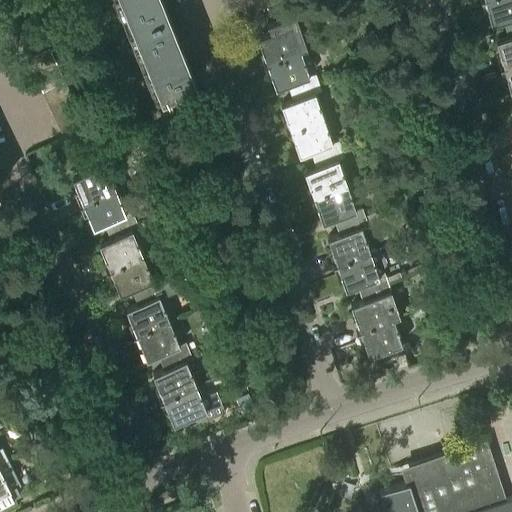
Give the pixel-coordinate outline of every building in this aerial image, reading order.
[(113,0),(123,26),(163,13),(158,0),(113,0)] [(251,0),(256,10),(279,1),(278,0),(251,0)] [(511,0),(483,0),(490,23),(502,19),(504,27),(511,25),(511,0)] [(123,26),(135,61),(174,47),(163,13),(123,26)] [(257,36),(265,60),(305,47),(294,13),(265,23),(268,32),(257,36)] [(511,25),(504,27),(506,35),(495,38),(502,64),(511,61),(511,25)] [(52,56),(48,47),(26,58),(30,67),(52,56)] [(186,82),(174,47),(135,61),(147,96),(186,82)] [(309,58),(305,47),(265,60),(275,87),(286,83),(288,89),(317,79),(315,72),(308,75),(307,72),(314,70),(313,68),(315,67),(312,57),(309,58)] [(57,68),(52,56),(30,67),(35,78),(57,68)] [(511,61),(502,64),(510,91),(511,90),(511,61)] [(35,78),(41,89),(55,83),(63,79),(57,68),(35,78)] [(68,89),(63,79),(55,83),(41,89),(46,100),(68,89)] [(280,103),(288,126),(322,115),(314,91),(320,89),(317,79),(288,89),(292,98),(280,103)] [(68,89),(46,100),(51,111),(73,100),(68,89)] [(78,112),(73,100),(51,111),(56,122),(78,112)] [(135,138),(140,135),(146,132),(133,105),(128,107),(120,111),(123,116),(116,120),(118,125),(132,131),(135,138)] [(78,112),(56,122),(62,136),(78,129),(85,126),(78,112)] [(331,141),(322,115),(288,126),(298,154),(309,150),(311,156),(340,146),(338,139),(331,141)] [(108,116),(89,125),(94,136),(113,127),(108,116)] [(303,169),(312,193),(345,182),(337,158),(344,156),(340,146),(311,156),(315,165),(303,169)] [(71,176),(81,200),(114,187),(104,163),(110,160),(107,152),(79,163),(83,171),(71,176)] [(354,208),(345,182),(312,193),(321,220),(333,216),(335,223),(363,213),(361,206),(354,208)] [(106,228),(134,217),(131,210),(121,184),(114,187),(81,200),(92,226),(103,222),(106,228)] [(326,236),(335,260),(368,249),(360,225),(366,223),(363,213),(335,223),(338,232),(326,236)] [(98,242),(108,266),(147,250),(134,217),(106,228),(109,237),(98,242)] [(378,276),(368,249),(335,260),(344,287),(356,283),(358,290),(387,280),(385,274),(378,276)] [(147,251),(147,250),(108,266),(118,292),(130,287),(132,294),(160,282),(157,275),(151,278),(141,253),(147,251)] [(135,331),(168,318),(175,314),(167,293),(178,289),(173,277),(160,282),(132,294),(136,302),(125,307),(135,331)] [(350,303),(358,327),(398,314),(389,289),(390,289),(387,280),(358,290),(361,299),(350,303)] [(398,315),(398,314),(358,327),(367,354),(379,350),(382,358),(410,349),(407,339),(401,342),(392,317),(398,315)] [(178,343),(168,318),(135,331),(145,357),(156,352),(159,360),(188,348),(185,343),(184,340),(178,343)] [(185,343),(188,348),(195,345),(192,340),(185,343)] [(152,372),(162,397),(195,383),(185,359),(191,357),(188,348),(159,360),(163,368),(152,372)] [(205,408),(195,383),(162,397),(172,422),(183,418),(187,426),(215,415),(211,406),(205,408)] [(248,393),(246,393),(236,398),(241,410),(251,405),(253,404),(248,393)] [(511,511),(511,495),(505,498),(485,437),(399,465),(404,481),(378,489),(385,511),(511,511)] [(19,483),(7,459),(0,462),(0,501),(19,492),(15,485),(19,483)]
